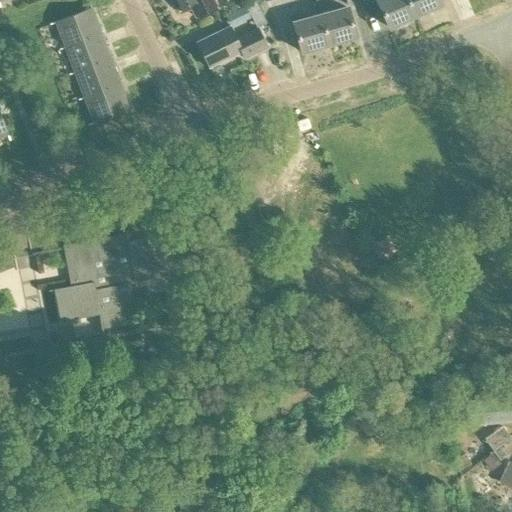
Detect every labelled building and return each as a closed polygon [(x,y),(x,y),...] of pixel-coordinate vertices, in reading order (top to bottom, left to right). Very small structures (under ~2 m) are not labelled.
[(176,0),(183,13),(192,9),(196,17),(216,7),(212,0),(176,0)] [(414,17),(406,0),(378,0),(377,1),(389,28),(414,17)] [(406,0),(414,17),(440,6),(437,0),(406,0)] [(65,48),(101,34),(91,8),(55,22),(65,48)] [(244,21),(239,9),(228,14),(233,26),(244,21)] [(321,16),(328,45),(355,38),(347,9),(321,16)] [(301,52),(328,45),(321,16),(294,23),(301,52)] [(267,49),(257,30),(236,40),(230,28),(198,43),(209,68),(241,52),(245,59),(267,49)] [(74,73),(111,59),(101,34),(65,48),(74,73)] [(84,97),(120,84),(111,59),(74,73),(84,97)] [(120,84),(84,97),(94,123),(130,109),(120,84)] [(0,138),(8,135),(0,112),(0,138)] [(136,281),(165,276),(158,238),(128,243),(127,237),(66,247),(72,286),(54,289),(60,321),(99,314),(102,330),(134,324),(127,285),(136,283),(136,281)] [(0,272),(18,268),(14,249),(0,252),(0,272)] [(470,427),(511,422),(511,419),(511,411),(469,415),(470,427)] [(490,450),(508,437),(501,428),(483,440),(490,450)] [(511,450),(511,444),(508,438),(490,451),(497,461),(511,450)] [(511,489),(511,462),(510,462),(499,484),(511,489)]
